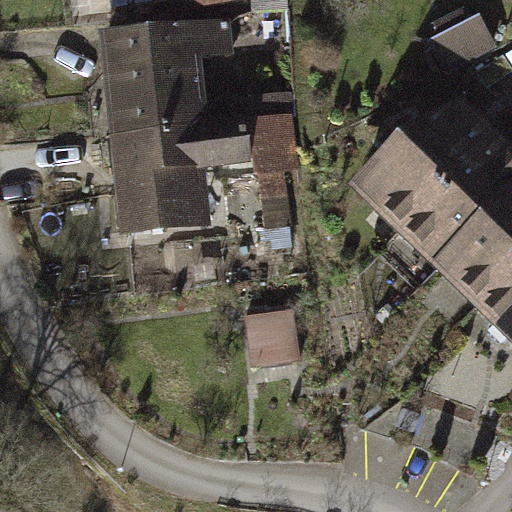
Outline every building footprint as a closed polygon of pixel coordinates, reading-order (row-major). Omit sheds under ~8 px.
[(181,0),(183,13),(244,3),(243,0),(181,0)] [(287,0),(255,0),(257,12),(288,9),(287,0)] [(480,20),(431,46),(447,76),(496,49),(480,20)] [(228,30),(105,43),(115,139),(198,131),(192,72),(232,68),(228,30)] [(401,138),(352,189),(395,229),(489,132),(462,106),(401,138)] [(298,172),(292,121),(251,126),(257,177),(262,177),(265,203),(287,200),(284,173),(298,172)] [(239,127),(115,140),(125,237),(208,229),(202,169),(242,165),(240,144),(248,143),(248,136),(240,137),(239,127)] [(511,154),(489,132),(395,229),(437,270),(511,192),(511,154)] [(511,192),(437,270),(480,311),(511,277),(511,192)] [(511,277),(479,312),(511,343),(511,277)] [(255,310),(256,319),(249,320),(255,367),(299,362),(293,315),(269,318),(267,308),(255,310)]
